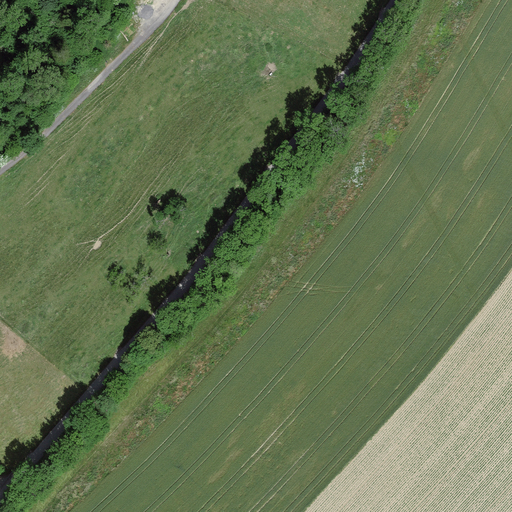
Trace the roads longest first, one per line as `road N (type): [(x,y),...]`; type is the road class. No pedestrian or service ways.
road 1 (unclassified): [(391,0),(194,268),(0,500)]
road 2 (track): [(0,166),(175,0)]
